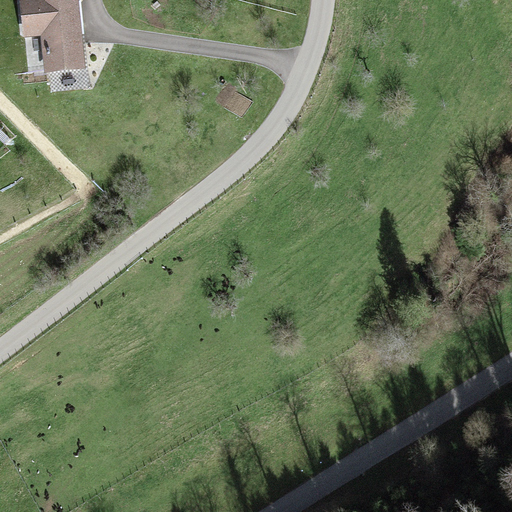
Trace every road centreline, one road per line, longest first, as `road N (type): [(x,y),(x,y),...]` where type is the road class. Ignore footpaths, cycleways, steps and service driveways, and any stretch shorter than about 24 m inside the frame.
road 1 (unclassified): [(320,0),(296,90),(260,151),(0,351)]
road 2 (unclassified): [(288,511),(511,368)]
road 3 (track): [(91,0),(110,35),(304,67)]
